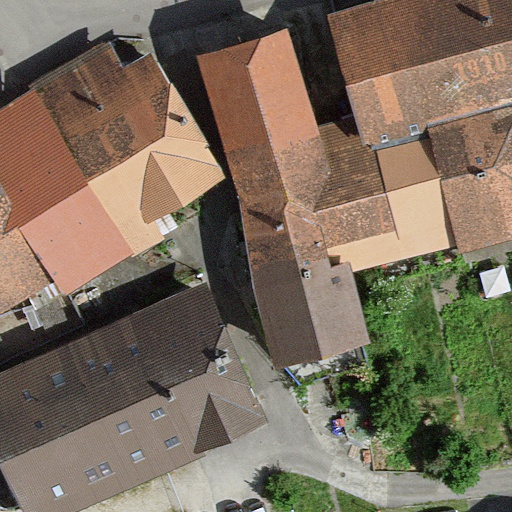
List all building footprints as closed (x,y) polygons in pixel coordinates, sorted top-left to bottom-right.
[(511,250),(511,0),(415,0),(330,21),(361,132),(325,145),(292,33),(198,62),(285,369),(377,347),(357,277),(460,250),(468,266),(511,250)] [(108,52),(44,88),(137,263),(180,237),(160,202),(216,170),(158,61),(125,80),(108,52)] [(44,88),(0,114),(0,192),(58,285),(67,301),(137,263),(44,88)] [(0,324),(58,285),(0,192),(0,324)] [(95,511),(266,437),(202,291),(0,379),(0,450),(27,511),(95,511)]
